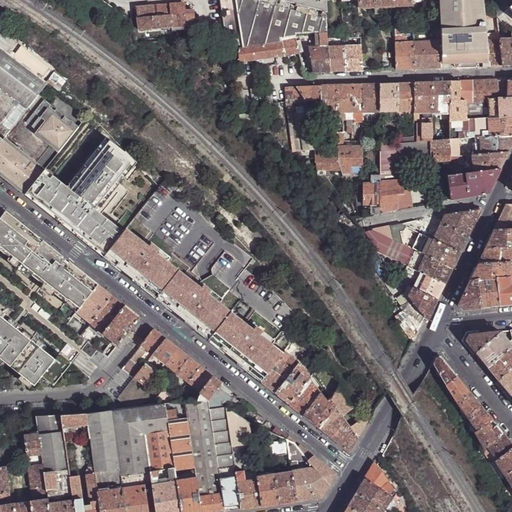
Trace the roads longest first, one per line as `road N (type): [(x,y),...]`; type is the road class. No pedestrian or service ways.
road 1 (residential): [(0,192),(353,473)]
road 2 (residential): [(511,73),(315,79)]
road 3 (tertiary): [(353,473),(435,327)]
road 4 (tertiary): [(435,327),(497,196)]
road 5 (residential): [(365,224),(497,196)]
road 6 (residential): [(511,424),(435,327)]
